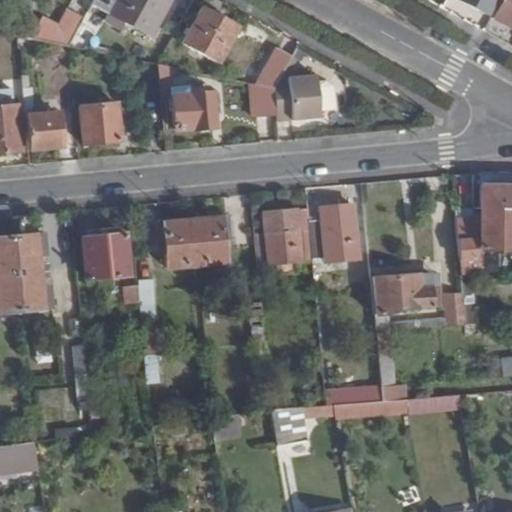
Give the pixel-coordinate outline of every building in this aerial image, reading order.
[(92,0),(89,5),(105,15),(102,21),(116,29),(120,21),(148,38),(167,2),(163,0),(92,0)] [(458,0),(487,15),(495,0),(458,0)] [(511,0),(500,0),(491,17),(511,29),(511,0)] [(63,24),(46,15),(36,35),(73,41),(86,15),(70,8),(63,24)] [(181,43),(217,62),(237,28),(201,8),(181,43)] [(280,75),(291,57),(276,48),(256,85),(259,85),(273,88),(280,75)] [(156,65),(159,98),(171,97),(169,87),(168,67),(156,65)] [(274,112),(274,118),(315,114),(314,107),(332,106),(330,83),(322,78),(311,79),(311,72),(280,75),(273,88),(274,112)] [(27,75),(18,75),(20,88),(26,87),(27,75)] [(261,113),(274,112),(273,88),(259,85),(261,113)] [(20,88),(21,103),(32,102),(30,87),(26,87),(20,88)] [(169,87),(171,97),(174,130),(190,128),(191,130),(213,128),(209,94),(188,94),(188,87),(169,87)] [(0,104),(0,150),(17,149),(13,104),(0,104)] [(82,146),(116,142),(113,106),(77,109),(82,146)] [(24,115),(26,148),(59,145),(56,113),(24,115)] [(511,173),(477,174),(479,210),(473,210),(473,221),(455,222),(460,273),(476,272),(472,239),(477,239),(477,245),(497,246),(497,252),(493,252),(494,266),(508,266),(508,250),(511,247),(511,210),(511,173)] [(367,254),(362,206),(319,209),(320,222),(323,259),(324,261),(355,260),(355,254),(367,254)] [(472,208),(453,209),(455,222),(473,221),(473,210),(472,208)] [(265,234),(260,235),(264,264),(311,260),(308,223),(306,211),(263,214),(265,234)] [(168,267),(224,263),(222,239),(227,239),(225,225),(220,225),(220,219),(164,224),(164,230),(158,231),(159,245),(165,245),(168,267)] [(320,222),(308,223),(311,260),(323,259),(320,222)] [(122,234),(73,238),(77,280),(126,274),(122,234)] [(260,235),(253,235),(256,266),(264,264),(260,235)] [(0,313),(46,309),(45,296),(41,297),(36,251),(40,249),(39,236),(0,239),(0,313)] [(428,273),(370,279),(374,331),(387,331),(385,314),(400,308),(436,306),(436,290),(434,272),(428,273)] [(476,272),(460,273),(461,283),(477,281),(476,272)] [(138,292),(137,285),(125,286),(126,303),(138,303),(138,292)] [(138,292),(138,303),(140,318),(161,316),(158,291),(138,292)] [(443,294),(445,325),(465,325),(461,291),(443,294)] [(79,304),(68,304),(69,317),(79,316),(79,304)] [(82,319),(69,320),(70,339),(83,338),(82,319)] [(266,372),(261,319),(249,320),(255,373),(266,372)] [(142,329),(146,382),(150,382),(159,381),(153,328),(142,329)] [(387,331),(374,331),(377,356),(389,356),(387,331)] [(77,401),(89,400),(86,375),(84,356),(84,347),(72,347),(77,401)] [(86,375),(97,375),(95,355),(84,356),(86,375)] [(511,357),(501,359),(503,377),(511,375),(511,357)] [(89,400),(90,418),(103,416),(99,374),(97,375),(86,375),(89,400)] [(163,380),(159,381),(150,382),(154,422),(168,421),(163,380)] [(394,386),(379,386),(381,402),(395,401),(394,386)] [(39,391),(38,403),(61,404),(61,391),(39,391)] [(511,391),(497,392),(498,411),(511,410),(511,391)] [(435,407),(435,397),(415,399),(415,405),(420,405),(420,408),(435,407)] [(401,401),(395,401),(381,402),(369,403),(370,412),(402,410),(401,401)] [(356,404),(333,405),(335,418),(357,417),(356,404)] [(301,408),(303,420),(335,418),(333,405),(325,406),(301,408)] [(43,407),(30,408),(31,423),(44,423),(43,407)] [(270,411),(276,444),(306,439),(303,420),(301,408),(270,411)] [(229,416),(210,419),(212,430),(231,427),(229,416)] [(35,442),(0,447),(0,476),(39,471),(35,442)] [(106,502),(99,460),(80,463),(88,505),(106,502)]
